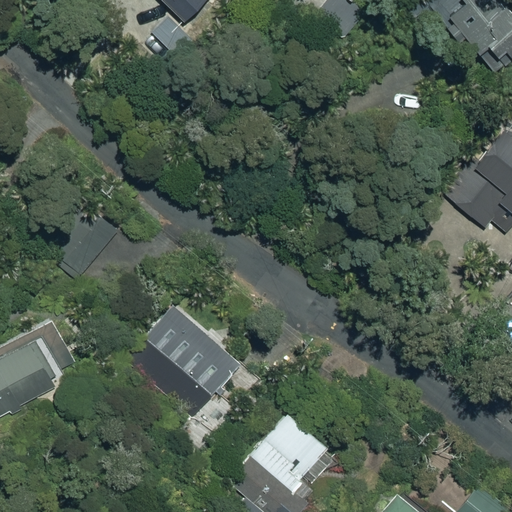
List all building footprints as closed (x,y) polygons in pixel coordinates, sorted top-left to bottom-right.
[(133,0),(111,24),(154,66),(187,32),(154,0),(133,0)] [(326,0),(318,10),(348,36),(372,8),(362,0),(326,0)] [(463,0),(444,17),(474,54),(488,43),(496,53),(506,45),(511,52),(511,4),(508,0),(463,0)] [(511,225),(511,132),(506,128),(485,155),(479,149),(449,186),(492,222),(496,218),(509,229),(511,225)] [(49,242),(82,271),(120,227),(86,199),(49,242)] [(124,355),(193,416),(243,358),(174,298),(124,355)] [(13,413),(24,407),(23,403),(68,379),(59,364),(76,355),(54,313),(0,342),(0,415),(11,410),(13,413)] [(265,511),(299,511),(313,496),(310,494),(317,485),(315,482),(337,455),(328,448),(331,443),(291,406),(233,473),(270,506),(265,511)] [(458,511),(505,511),(511,505),(483,482),(458,511)] [(430,511),(401,487),(379,511),(430,511)]
